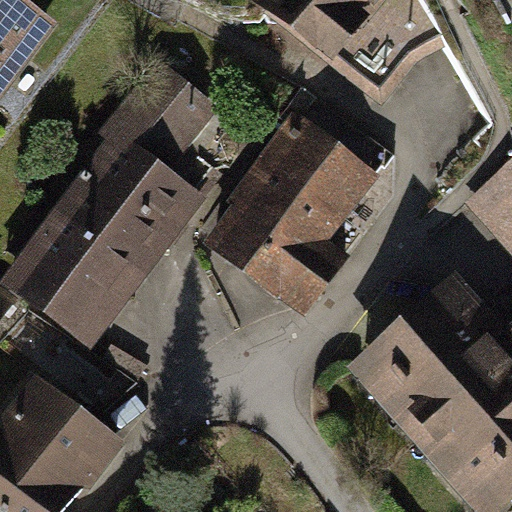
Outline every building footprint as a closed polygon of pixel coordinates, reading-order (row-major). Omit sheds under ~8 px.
[(0,0),(0,109),(58,32),(14,0),(0,0)] [(268,0),(332,52),(343,41),(391,80),(411,53),(442,37),(420,0),(268,0)] [(114,164),(15,287),(99,355),(212,215),(176,185),(228,120),(168,71),(101,154),(114,164)] [(256,232),(228,266),(300,326),(365,249),(344,230),(395,170),(321,107),(232,212),(256,232)] [(511,299),(464,248),(349,357),(477,494),(511,461),(511,299)] [(0,313),(11,300),(0,291),(0,313)] [(39,385),(0,431),(0,511),(59,511),(113,447),(39,385)]
